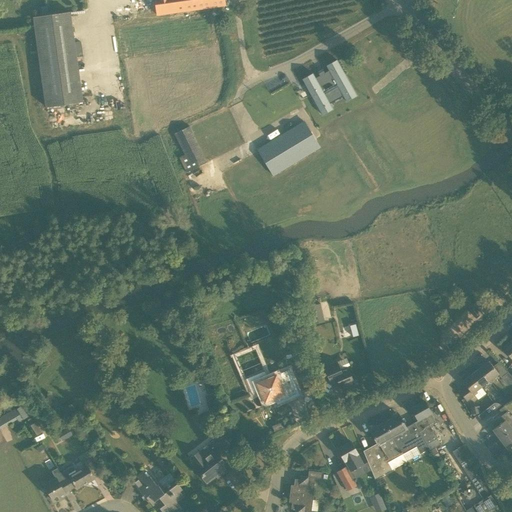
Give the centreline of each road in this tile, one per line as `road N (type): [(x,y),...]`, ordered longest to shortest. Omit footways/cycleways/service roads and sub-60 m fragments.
road 1 (residential): [(400,4),(264,80),(243,64),(232,0)]
road 2 (residential): [(271,511),(289,445),(438,377)]
road 3 (tertiary): [(511,135),(400,4)]
road 4 (residential): [(511,466),(488,462),(438,377)]
